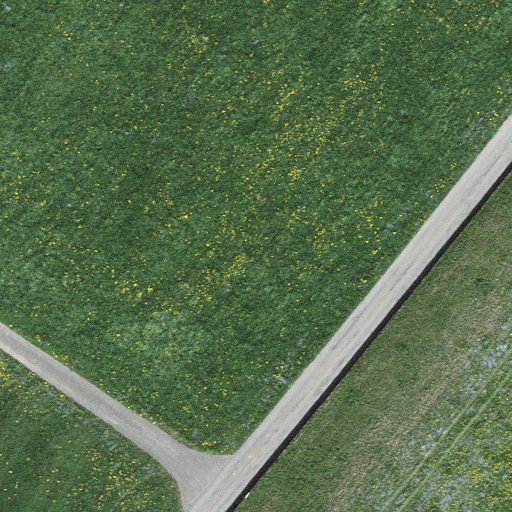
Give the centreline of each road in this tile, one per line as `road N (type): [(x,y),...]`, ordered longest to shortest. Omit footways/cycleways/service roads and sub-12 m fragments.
road 1 (unclassified): [(511,143),(206,511)]
road 2 (track): [(0,334),(227,487)]
